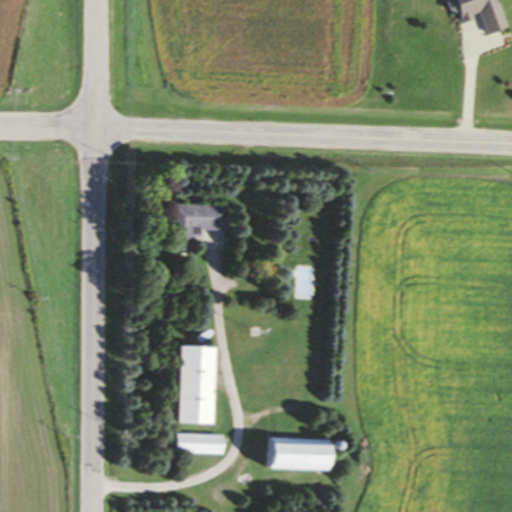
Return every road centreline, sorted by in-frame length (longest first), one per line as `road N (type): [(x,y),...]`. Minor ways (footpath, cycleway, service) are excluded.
road 1 (tertiary): [(0,128),(511,143)]
road 2 (tertiary): [(92,511),(96,0)]
